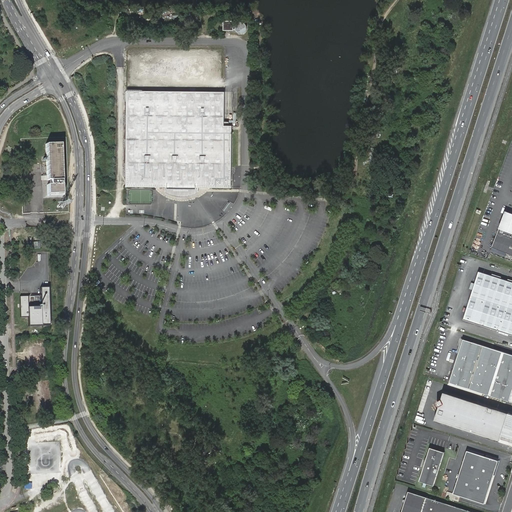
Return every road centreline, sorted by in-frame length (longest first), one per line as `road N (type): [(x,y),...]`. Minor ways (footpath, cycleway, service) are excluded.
road 1 (trunk): [(502,0),(337,511)]
road 2 (trunk): [(358,511),(511,24)]
road 3 (tertiary): [(161,511),(92,431),(77,396),(88,167),(61,78)]
road 4 (tertiary): [(52,83),(70,118),(79,165),(67,397),(82,435),(151,511)]
road 5 (unknown): [(511,449),(426,420),(440,392),(511,410)]
road 6 (residential): [(3,341),(8,485),(0,495)]
road 7 (unknown): [(511,338),(455,314),(472,265),(511,274)]
road 8 (unknown): [(511,461),(423,433),(403,476)]
